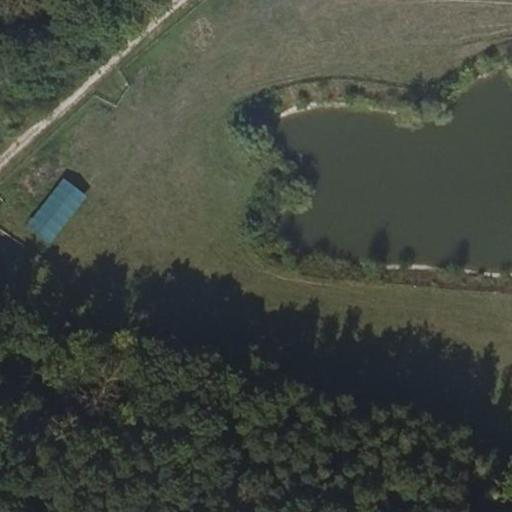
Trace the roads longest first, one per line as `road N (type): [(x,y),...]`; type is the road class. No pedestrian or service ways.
road 1 (track): [(511,451),(243,372),(0,322)]
road 2 (track): [(0,145),(164,0)]
